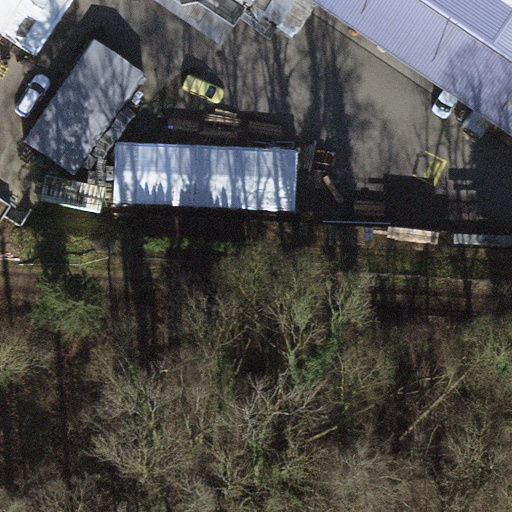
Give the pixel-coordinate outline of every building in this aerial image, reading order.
[(152,0),(226,50),(252,10),(237,0),(152,0)] [(237,0),(252,10),(258,0),(237,0)] [(511,140),(511,63),(418,0),(258,0),(252,10),(296,40),(317,9),(511,140)] [(511,0),(418,0),(511,63),(511,0)] [(122,141),(122,207),(304,209),(305,143),(122,141)]
